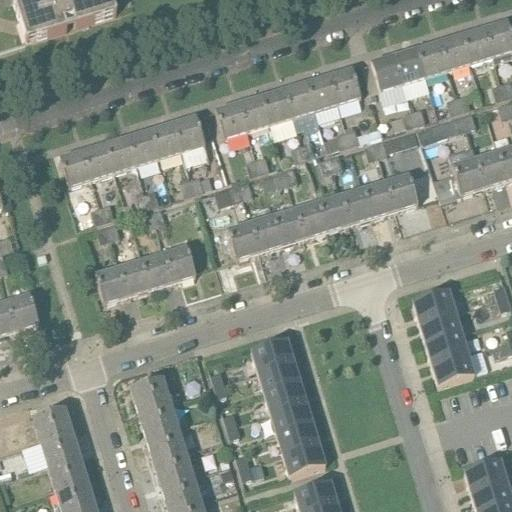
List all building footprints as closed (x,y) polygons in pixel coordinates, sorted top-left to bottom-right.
[(0,0),(0,39),(21,33),(10,0),(0,0)] [(116,20),(109,0),(10,0),(21,33),(25,46),(37,43),(66,34),(74,32),(104,23),(116,20)] [(484,35),(493,64),(511,58),(511,46),(506,28),(484,35)] [(470,71),(493,64),(484,35),(461,42),(470,71)] [(447,78),(470,71),(461,42),(438,48),(447,78)] [(424,85),(447,78),(438,48),(415,55),(424,85)] [(402,92),(424,85),(415,55),(392,62),(402,92)] [(379,99),(402,92),(392,62),(370,69),(379,99)] [(328,82),(337,112),(360,105),(351,75),(328,82)] [(314,119),(337,112),(328,82),(305,89),(314,119)] [(505,104),(511,101),(511,93),(510,87),(500,90),(505,104)] [(292,126),(314,119),(305,89),(283,96),(292,126)] [(495,107),(505,104),(500,90),(490,93),(495,107)] [(269,133),(292,126),(283,96),(260,103),(269,133)] [(460,118),(469,115),(465,101),(455,104),(460,118)] [(246,140),(269,133),(260,103),(237,110),(246,140)] [(450,121),(460,118),(455,104),(445,107),(450,121)] [(501,126),(511,123),(506,109),(496,112),(501,126)] [(223,147),(246,140),(237,110),(214,117),(223,147)] [(415,132),(425,129),(420,114),(410,117),(415,132)] [(405,135),(415,132),(410,117),(401,120),(405,135)] [(466,137),(475,134),(471,120),(461,123),(466,137)] [(172,129),(182,160),(204,153),(195,122),(172,129)] [(456,140),(466,137),(461,123),(451,126),(456,140)] [(159,167),(182,160),(172,129),(150,136),(159,167)] [(349,152),(359,149),(354,135),(344,138),(349,152)] [(136,174),(159,167),(150,136),(127,143),(136,174)] [(339,155),(349,152),(344,138),(334,141),(339,155)] [(113,181),(136,174),(127,143),(104,150),(113,181)] [(377,165),(387,162),(383,147),(373,150),(377,165)] [(304,166),(314,163),(309,148),(299,151),(304,166)] [(91,188),(113,181),(104,150),(81,157),(91,188)] [(367,168),(377,165),(373,150),(363,153),(367,168)] [(294,169),(304,166),(299,151),(290,154),(294,169)] [(505,188),(511,185),(511,153),(497,159),(505,188)] [(68,195),(91,188),(81,157),(59,164),(68,195)] [(483,195),(505,188),(497,159),(474,166),(483,195)] [(332,178),(342,175),(338,161),(328,164),(332,178)] [(259,180),(268,177),(264,162),(254,165),(259,180)] [(322,181),(332,178),(328,164),(318,167),(322,181)] [(249,183),(259,180),(254,165),(244,168),(249,183)] [(460,202),(483,195),(474,166),(451,173),(460,202)] [(287,192),(297,189),(292,174),(283,177),(287,192)] [(277,195),(287,192),(283,177),(273,181),(277,195)] [(385,187),(394,217),(417,211),(408,181),(385,187)] [(193,200),(203,197),(198,183),(189,186),(193,200)] [(183,203),(193,200),(189,186),(179,189),(183,203)] [(371,224),(394,217),(385,187),(362,194),(371,224)] [(242,206),(252,203),(247,188),(238,191),(242,206)] [(233,209),(242,206),(238,191),(228,194),(233,209)] [(349,231),(371,224),(362,194),(340,201),(349,231)] [(149,214),(158,211),(154,196),(144,199),(149,214)] [(139,217),(149,214),(144,199),(134,202),(139,217)] [(326,238),(349,231),(340,201),(317,208),(326,238)] [(303,245),(326,238),(317,208),(294,215),(303,245)] [(103,228),(113,225),(109,211),(99,214),(103,228)] [(94,231),(103,228),(99,214),(89,217),(94,231)] [(281,252),(303,245),(294,215),(271,222),(281,252)] [(155,233),(164,230),(160,216),(150,219),(155,233)] [(145,236),(155,233),(150,219),(140,222),(145,236)] [(258,259),(281,252),(271,222),(249,229),(258,259)] [(235,266),(258,259),(249,229),(226,236),(235,266)] [(109,247),(119,244),(115,230),(105,233),(109,247)] [(99,250),(109,247),(105,233),(95,236),(99,250)] [(163,260),(172,289),(195,282),(186,253),(163,260)] [(149,296),(172,289),(163,260),(140,267),(149,296)] [(126,303),(149,296),(140,267),(117,274),(126,303)] [(103,310),(126,303),(117,274),(94,281),(103,310)] [(493,296),(497,307),(507,304),(503,293),(493,296)] [(418,331),(454,320),(448,298),(412,309),(418,331)] [(6,308),(15,337),(38,330),(29,301),(6,308)] [(500,318),(510,315),(507,304),(497,307),(500,318)] [(0,341),(15,337),(6,308),(0,310),(0,341)] [(461,341),(454,320),(418,331),(425,352),(461,341)] [(461,343),(461,341),(425,352),(431,372),(467,361),(461,343)] [(257,380),(293,369),(286,347),(250,358),(257,380)] [(474,383),(467,361),(431,372),(437,394),(474,383)] [(257,380),(263,401),(299,390),(293,369),(257,380)] [(214,393),(223,391),(219,379),(210,382),(214,393)] [(137,421),(169,411),(177,408),(171,389),(163,391),(161,386),(130,395),(137,421)] [(263,401),(269,421),(305,410),(299,390),(263,401)] [(226,402),(223,391),(214,393),(217,405),(226,402)] [(272,430),(276,442),(312,431),(305,410),(269,421),(272,430)] [(145,445),(176,435),(169,411),(137,421),(145,445)] [(39,449),(70,439),(63,415),(32,425),(39,449)] [(232,420),(222,423),(226,435),(235,432),(232,420)] [(276,442),(282,463),(318,452),(312,431),(276,442)] [(239,443),(235,432),(226,435),(229,446),(239,443)] [(152,469),(184,459),(176,435),(145,445),(152,469)] [(47,473),(78,464),(70,439),(39,449),(47,473)] [(314,477),(325,474),(318,452),(282,463),(288,485),(314,477)] [(160,493),(191,484),(184,459),(152,469),(160,493)] [(244,462),(235,465),(238,476),(248,473),(244,462)] [(54,498),(85,488),(78,464),(47,473),(54,498)] [(191,467),(200,505),(209,503),(200,465),(191,467)] [(470,500),(506,489),(499,467),(463,478),(470,500)] [(251,485),(248,473),(238,476),(242,488),(251,485)] [(165,511),(185,511),(199,508),(191,484),(160,493),(165,511)] [(58,511),(92,511),(85,488),(54,498),(58,511)] [(293,500),(296,511),(331,511),(336,511),(329,489),(293,500)] [(511,509),(508,498),(506,489),(470,500),(473,511),(502,511),(511,509)]
